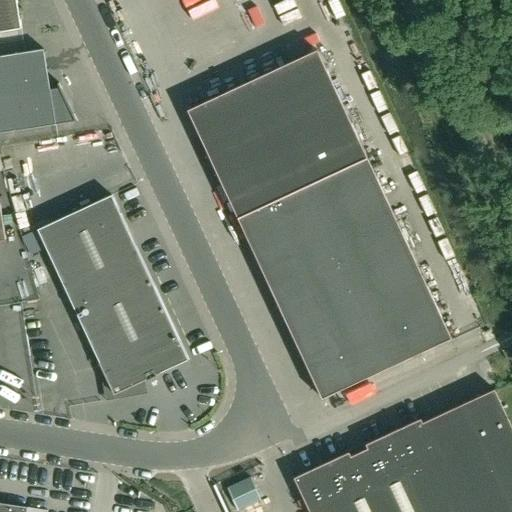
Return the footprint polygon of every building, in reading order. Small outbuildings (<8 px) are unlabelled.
[(0,0),(0,32),(23,29),(17,0),(0,0)] [(199,58),(237,45),(221,0),(206,0),(209,8),(193,14),(197,27),(189,30),(199,58)] [(4,56),(0,56),(0,133),(16,131),(17,131),(57,124),(77,121),(77,122),(79,121),(60,83),(59,84),(61,87),(51,89),(45,49),(4,56)] [(452,339),(369,158),(318,50),(189,111),(323,399),(452,339)] [(39,190),(45,201),(61,193),(55,182),(39,190)] [(113,196),(39,230),(102,366),(98,368),(99,369),(103,367),(107,375),(110,396),(143,390),(141,382),(189,360),(113,196)] [(19,271),(31,270),(29,254),(17,255),(19,271)] [(263,320),(283,343),(293,335),(274,311),(263,320)] [(511,511),(511,425),(495,390),(424,423),(422,419),(295,478),(310,511),(511,511)] [(228,488),(239,511),(262,501),(250,477),(228,488)] [(0,511),(27,511),(28,507),(0,502),(0,511)]
